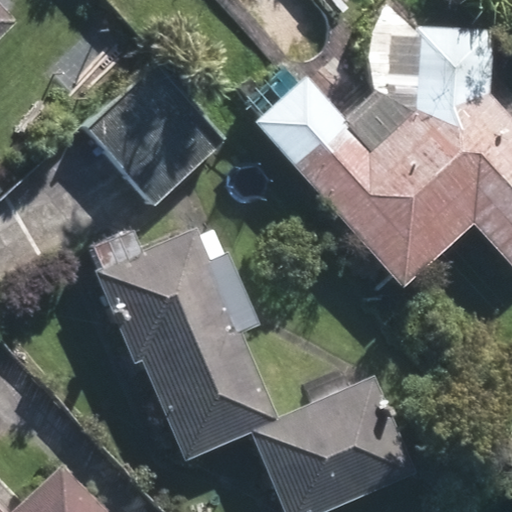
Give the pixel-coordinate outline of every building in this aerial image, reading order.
[(0,0),(0,33),(12,21),(4,13),(16,0),(0,0)] [(133,56),(103,24),(66,59),(96,91),(133,56)] [(300,78),(250,123),(399,288),(470,224),(511,271),(511,121),(486,94),(488,28),(406,26),(406,35),(382,34),(380,90),(342,125),(300,78)] [(153,62),(79,127),(152,209),(225,144),(153,62)] [(369,373),(270,415),(234,333),(255,324),(223,250),(219,252),(208,227),(192,234),(190,229),(137,251),(127,228),(85,245),(95,269),(89,272),(129,364),(137,360),(180,460),(245,432),(279,511),(321,511),(411,474),(369,373)] [(101,511),(53,465),(7,511),(101,511)]
